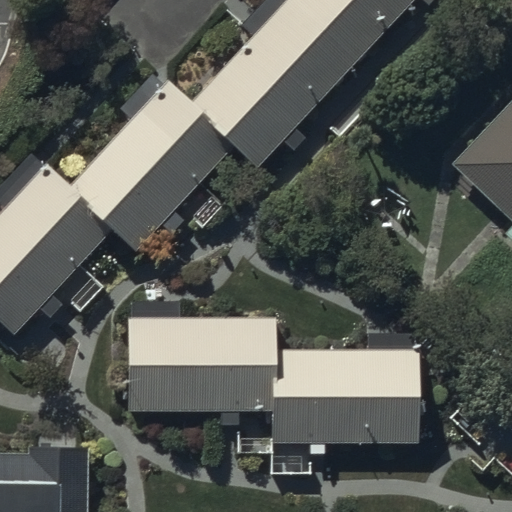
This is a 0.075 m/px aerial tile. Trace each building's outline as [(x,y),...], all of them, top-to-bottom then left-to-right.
[(293,0),(274,0),(188,96),(232,136),(254,156),(349,51),(293,0)] [(293,0),(349,51),(395,0),(293,0)] [(165,75),(70,179),(110,216),(136,240),(232,136),(188,96),(165,75)] [(511,76),(444,149),(511,212),(511,76)] [(44,155),(0,202),(0,304),(15,319),(110,216),(70,179),(44,155)] [(270,306),(130,308),(131,398),(271,396),(270,341),(270,306)] [(410,339),(270,341),(271,396),(272,431),(412,429),(410,339)] [(76,511),(79,436),(25,435),(25,446),(0,445),(0,511),(76,511)]
